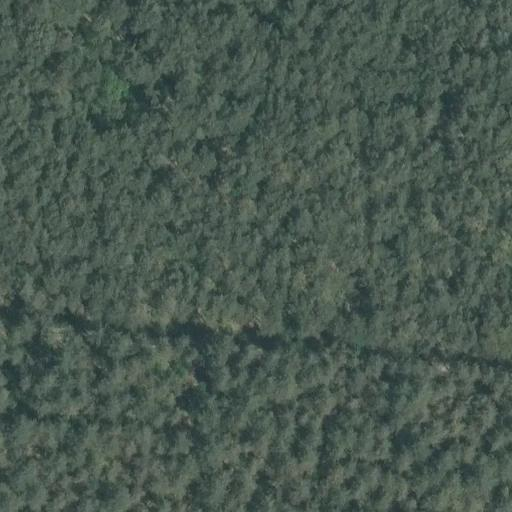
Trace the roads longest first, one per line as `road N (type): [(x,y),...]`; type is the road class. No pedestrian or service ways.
road 1 (track): [(0,324),(511,376)]
road 2 (track): [(190,344),(182,511)]
